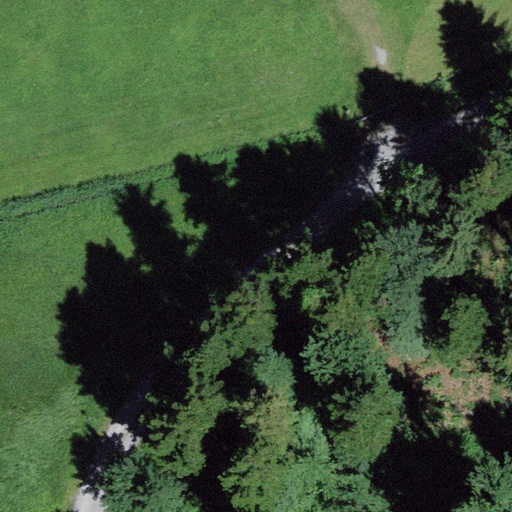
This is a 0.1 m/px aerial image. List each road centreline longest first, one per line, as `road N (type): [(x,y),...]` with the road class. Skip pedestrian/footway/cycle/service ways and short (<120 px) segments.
road 1 (track): [(367,184),(293,237),(149,392),(93,511)]
road 2 (track): [(367,184),(511,104)]
